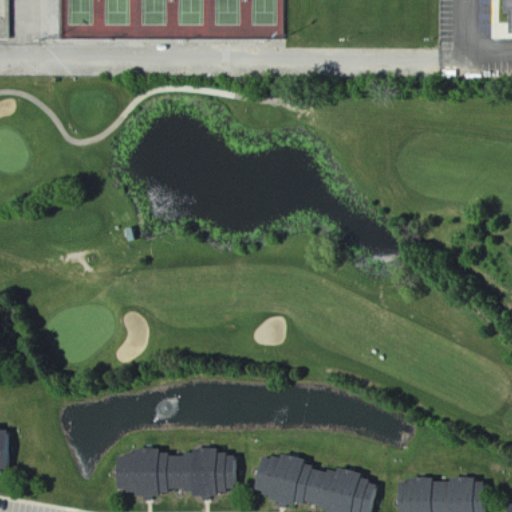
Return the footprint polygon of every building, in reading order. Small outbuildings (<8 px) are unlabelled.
[(0,0),(12,0),(12,39),(0,39),(0,0)] [(511,0),(504,0),(500,5),(511,8),(511,0)] [(0,473),(19,474),(19,432),(9,431),(9,428),(0,427),(0,473)] [(129,458),(130,493),(143,492),(146,499),(160,499),(182,491),(202,493),(204,499),(222,498),(237,493),(236,490),(247,489),(245,456),(230,456),(227,450),(207,451),(193,456),(172,457),(169,450),(149,451),(129,458)] [(381,511),(386,504),(386,486),(385,486),(372,479),(372,473),(346,472),(346,473),(330,473),(316,465),(316,459),(290,458),(289,459),(272,459),(272,477),(266,488),(266,493),(286,504),(286,506),(323,507),(332,511),(381,511)]
